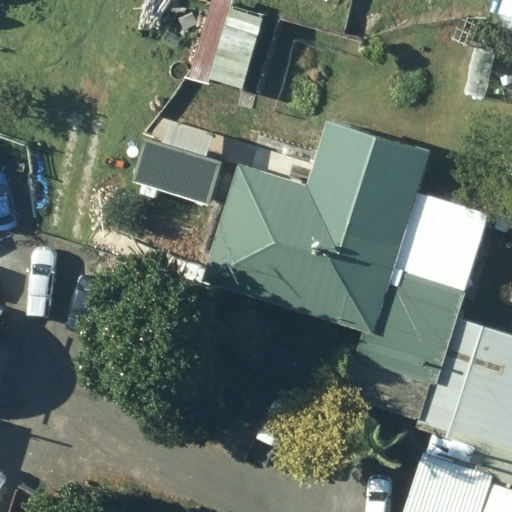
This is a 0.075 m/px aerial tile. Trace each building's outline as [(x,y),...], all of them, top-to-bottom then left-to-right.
[(245,78),(269,11),(236,0),(228,0),(206,64),(245,78)] [(447,0),(372,0),(372,23),(447,24),(447,0)] [(511,0),(501,0),(495,12),(511,21),(511,0)] [(498,202),(433,181),(444,148),(341,116),(324,170),(247,145),(206,275),(365,325),(354,360),(439,388),(498,202)] [(511,511),(511,326),(470,315),(435,449),(496,465),(484,511),(511,511)]
